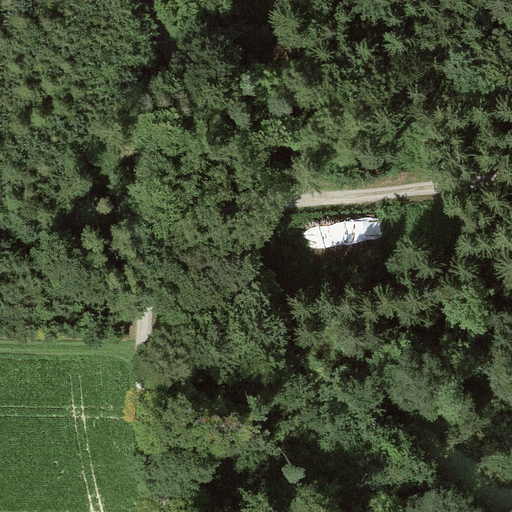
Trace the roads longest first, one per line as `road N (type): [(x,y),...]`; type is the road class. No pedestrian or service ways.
road 1 (track): [(143,0),(184,84),(182,179),(143,341),(150,458),(168,511)]
road 2 (track): [(173,224),(290,200),(511,179)]
road 3 (track): [(290,200),(184,84)]
